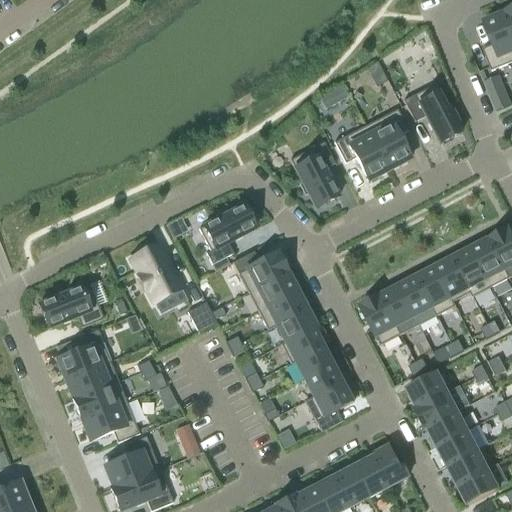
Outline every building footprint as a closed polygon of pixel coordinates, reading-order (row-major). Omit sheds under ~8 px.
[(511,65),(511,32),(505,15),(484,24),(494,47),(482,51),(492,73),(511,65)] [(376,64),(367,71),(376,88),(386,83),(376,64)] [(424,119),(438,146),(461,134),(453,119),(456,118),(450,108),(448,109),(436,85),(402,103),(413,124),(424,119)] [(341,88),(332,92),(339,104),(347,100),(341,88)] [(332,92),(319,101),(324,112),(339,104),(332,92)] [(507,95),(491,101),(496,114),(511,107),(507,95)] [(396,112),(365,128),(388,173),(409,162),(397,139),(407,133),(396,112)] [(367,184),(388,173),(365,128),(333,145),(344,166),(355,161),(367,184)] [(314,211),(337,199),(323,172),(334,166),(322,145),(289,163),(301,186),(299,188),(304,197),(306,196),(314,211)] [(217,222),(198,232),(210,255),(206,257),(211,267),(225,260),(233,256),(227,246),(254,231),(242,208),(227,216),(226,214),(216,219),(217,222)] [(172,238),(187,234),(183,219),(168,224),(172,238)] [(511,237),(509,231),(489,242),(505,272),(506,272),(511,268),(511,237)] [(489,242),(471,251),(491,290),(510,280),(506,272),(505,272),(489,242)] [(158,247),(129,262),(136,275),(135,275),(143,290),(144,289),(153,306),(181,291),(158,247)] [(471,251),(453,261),(471,295),(470,296),(472,300),(473,300),(491,290),(471,251)] [(231,265),(247,296),(286,276),(276,256),(258,265),(253,254),(231,265)] [(225,260),(211,267),(215,274),(228,267),(225,260)] [(453,261),(435,270),(453,305),(454,305),(470,296),(471,295),(453,261)] [(435,270),(417,280),(433,310),(432,311),(436,319),(456,309),(454,305),(453,305),(435,270)] [(247,296),(257,314),(296,294),(286,276),(247,296)] [(417,280),(399,289),(415,320),(432,311),(433,310),(417,280)] [(53,301),(38,307),(48,332),(77,320),(81,331),(103,322),(88,286),(64,296),(63,294),(52,298),(53,301)] [(399,289),(380,299),(396,329),(397,329),(415,320),(399,289)] [(296,294),(257,314),(267,333),(275,328),(305,312),(296,294)] [(361,309),(381,348),(402,337),(397,329),(396,329),(380,299),(361,309)] [(114,306),(119,318),(126,314),(122,303),(114,306)] [(216,328),(214,322),(210,315),(205,306),(187,316),(198,337),(216,328)] [(221,310),(210,315),(214,322),(225,317),(221,310)] [(284,345),(284,346),(315,330),(305,312),(275,328),(284,345)] [(495,323),(487,327),(493,338),(500,334),(495,323)] [(486,341),(493,338),(487,327),(480,331),(486,341)] [(284,345),(280,347),(290,367),(294,365),(294,364),(324,348),(315,330),(284,346),(284,345)] [(56,362),(64,383),(109,365),(97,333),(74,342),(79,353),(56,362)] [(225,344),(229,352),(240,346),(236,339),(225,344)] [(458,342),(451,346),(457,356),(464,353),(458,342)] [(244,353),(240,346),(229,352),(233,359),(244,353)] [(457,356),(451,346),(444,349),(450,360),(457,356)] [(294,365),(303,382),(334,366),(324,348),(294,364),(294,365)] [(488,365),(492,372),(503,366),(499,359),(488,365)] [(422,361),(415,365),(421,375),(428,372),(422,361)] [(147,362),(137,368),(141,375),(151,370),(147,362)] [(64,383),(72,403),(118,385),(109,365),(64,383)] [(421,375),(415,365),(408,368),(414,379),(421,375)] [(312,399),(313,400),(343,384),(334,366),(303,382),(312,399)] [(506,373),(503,366),(492,372),(496,379),(506,373)] [(471,374),(475,381),(486,375),(482,368),(471,374)] [(141,375),(144,383),(155,377),(151,370),(141,375)] [(416,411),(449,395),(438,374),(406,391),(416,411)] [(244,381),(248,388),(259,382),(255,375),(244,381)] [(489,382),(486,375),(475,381),(479,388),(489,382)] [(263,389),(259,382),(248,388),(252,395),(263,389)] [(353,404),(343,384),(313,400),(312,399),(304,404),(320,435),(341,424),(336,413),(353,404)] [(72,403),(80,423),(126,405),(118,385),(72,403)] [(169,387),(158,391),(166,411),(176,406),(169,387)] [(416,411),(414,411),(426,432),(427,432),(426,430),(459,414),(449,395),(416,411)] [(80,423),(89,444),(112,435),(116,446),(139,437),(126,405),(80,423)] [(495,410),(498,417),(509,412),(505,405),(495,410)] [(278,418),(274,411),(263,416),(267,424),(278,418)] [(502,424),(511,419),(511,417),(509,412),(498,417),(502,424)] [(427,432),(436,450),(469,433),(459,414),(426,430),(427,432)] [(436,450),(447,469),(479,452),(469,433),(436,450)] [(103,469),(112,490),(112,491),(159,472),(145,439),(122,448),(127,459),(103,469)] [(198,455),(193,443),(182,448),(187,459),(198,455)] [(370,459),(387,490),(407,480),(390,448),(370,459)] [(447,469),(457,488),(489,471),(479,452),(447,469)] [(370,459),(351,468),(368,500),(387,490),(370,459)] [(348,510),(368,500),(351,468),(332,479),(348,510)] [(499,491),(489,471),(457,488),(467,508),(499,491)] [(110,491),(118,511),(123,511),(145,503),(148,511),(155,511),(172,505),(159,472),(112,491),(112,490),(110,491)] [(332,479),(313,489),(324,511),(345,511),(348,510),(332,479)] [(0,511),(13,511),(28,506),(26,503),(29,502),(24,488),(20,489),(19,485),(0,492),(0,511)] [(324,511),(313,489),(293,499),(300,511),(324,511)] [(274,507),(274,509),(276,511),(300,511),(293,499),(293,497),(274,507)]
